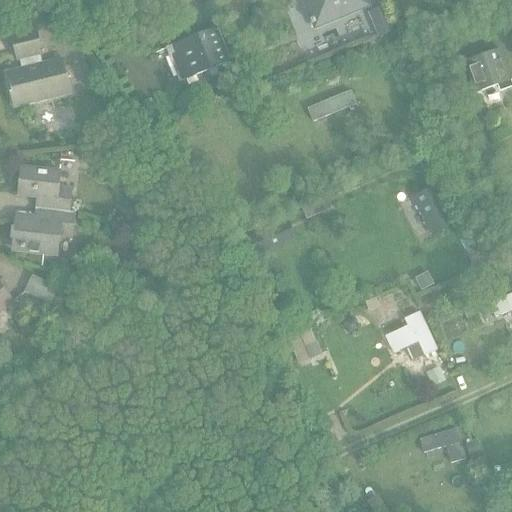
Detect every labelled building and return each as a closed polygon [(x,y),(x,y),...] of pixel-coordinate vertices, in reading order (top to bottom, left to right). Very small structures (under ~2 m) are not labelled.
[(304,0),(316,28),(369,5),(366,0),(304,0)] [(369,12),(379,35),(394,29),(384,5),(369,12)] [(62,59),(36,65),(34,56),(42,54),(36,29),(11,35),(17,60),(24,58),(26,68),(6,73),(14,107),(70,93),(62,59)] [(172,56),(177,67),(182,81),(228,62),(222,48),(215,29),(167,49),(170,57),(172,56)] [(500,90),(511,85),(499,50),(464,63),(474,91),(498,82),(500,90)] [(313,122),(357,104),(351,91),(307,109),(313,122)] [(435,168),(429,156),(417,162),(423,175),(435,168)] [(69,212),(71,188),(58,187),(60,171),(22,167),(19,195),(44,198),(42,209),(69,212)] [(446,232),(428,190),(411,198),(430,239),(446,232)] [(511,194),(491,199),(495,215),(502,213),(505,225),(511,223),(511,194)] [(74,213),(69,212),(42,209),(41,221),(16,219),(13,246),(30,248),(30,252),(56,255),(59,235),(71,236),(74,213)] [(426,275),(414,281),(420,293),(432,287),(426,275)] [(25,291),(50,303),(58,288),(32,276),(25,291)] [(0,311),(13,301),(0,284),(0,311)] [(511,294),(489,305),(494,317),(511,309),(511,294)] [(437,350),(420,312),(405,319),(408,326),(385,337),(393,354),(413,345),(415,348),(420,346),(424,355),(437,350)] [(445,381),(439,367),(426,374),(432,387),(445,381)] [(457,429),(420,440),(423,453),(446,446),(451,463),(465,459),(457,429)] [(465,445),(475,469),(486,464),(476,440),(465,445)] [(388,511),(377,494),(366,501),(373,511),(388,511)]
